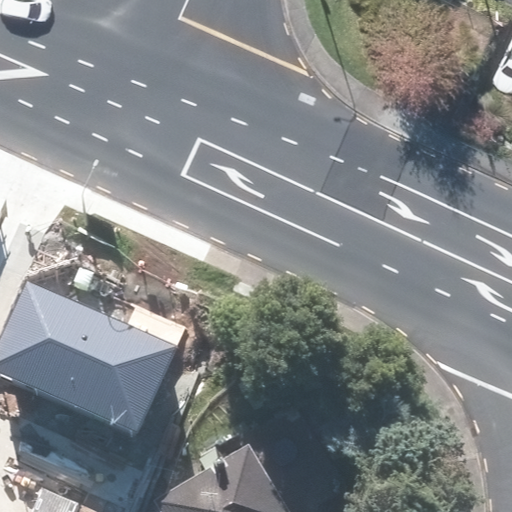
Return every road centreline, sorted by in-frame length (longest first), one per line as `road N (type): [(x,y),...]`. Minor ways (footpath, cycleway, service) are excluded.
road 1 (secondary): [(134,117),(422,240)]
road 2 (secondary): [(0,57),(134,117)]
road 3 (tertiary): [(187,0),(134,117)]
